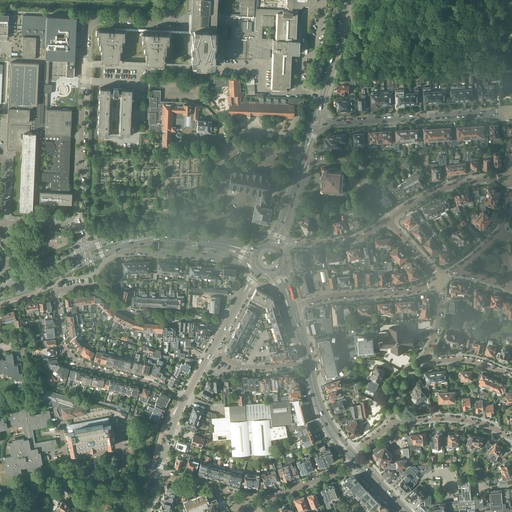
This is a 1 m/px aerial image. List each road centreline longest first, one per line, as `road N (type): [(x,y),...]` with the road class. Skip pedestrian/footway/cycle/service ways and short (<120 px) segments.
road 1 (residential): [(183,399),(79,365),(61,344),(56,291),(94,285),(132,312),(227,321)]
road 2 (residential): [(80,226),(85,21),(152,20),(161,17),(163,0)]
road 3 (residential): [(314,123),(507,112)]
road 4 (residential): [(293,307),(441,279)]
road 5 (secondary): [(258,250),(184,238),(120,239)]
road 6 (residential): [(388,219),(464,182),(511,180)]
road 7 (tertiary): [(273,246),(314,123)]
road 8 (tertiary): [(314,123),(345,0)]
road 9 (residential): [(393,423),(455,419),(511,438)]
